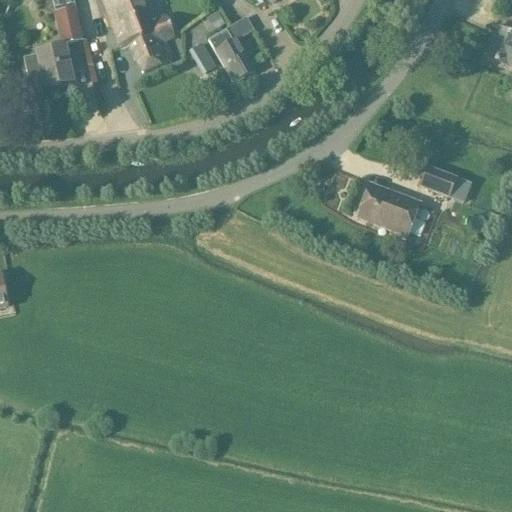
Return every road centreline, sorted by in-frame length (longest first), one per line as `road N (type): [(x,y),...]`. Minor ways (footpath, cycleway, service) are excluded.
road 1 (unclassified): [(445,0),(399,74),(354,126),(276,174),(186,206),(0,219)]
road 2 (unclassified): [(0,151),(117,146),(217,124),(294,77),(359,0)]
